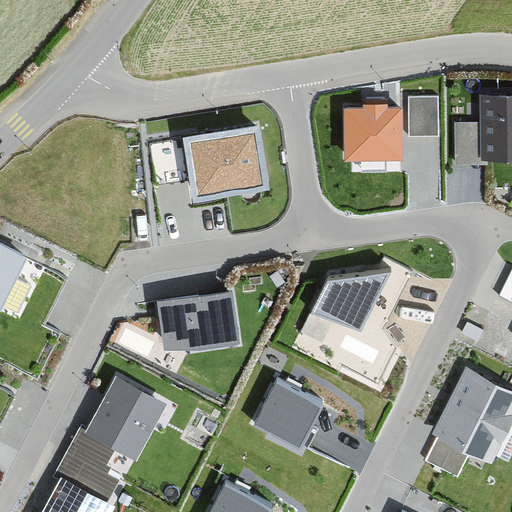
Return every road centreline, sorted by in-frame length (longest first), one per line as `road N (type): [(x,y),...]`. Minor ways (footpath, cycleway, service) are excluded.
road 1 (residential): [(314,238),(450,222),(476,258),(352,511)]
road 2 (residential): [(0,481),(124,268)]
road 3 (unclassified): [(288,72),(463,46),(511,47)]
road 4 (unclassified): [(75,70),(134,95),(288,72)]
road 5 (residential): [(124,268),(314,238)]
road 6 (residential): [(288,72),(314,238)]
